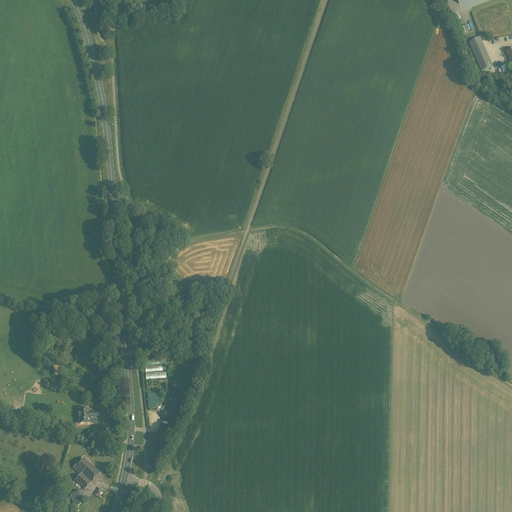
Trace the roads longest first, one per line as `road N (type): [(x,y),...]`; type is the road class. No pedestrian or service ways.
road 1 (primary): [(124,480),(131,417),(107,139),(74,0)]
road 2 (track): [(121,282),(191,241),(292,228),(511,385)]
